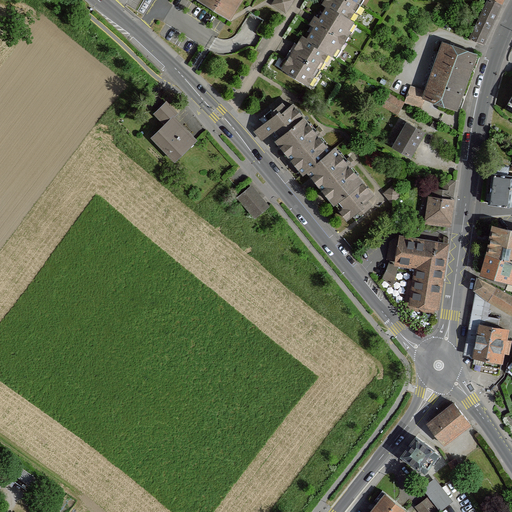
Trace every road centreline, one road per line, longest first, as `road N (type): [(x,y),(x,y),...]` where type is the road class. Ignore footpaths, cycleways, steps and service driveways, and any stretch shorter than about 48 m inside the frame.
road 1 (tertiary): [(404,335),(219,112),(99,0)]
road 2 (secondary): [(511,18),(486,86),(465,209)]
road 3 (tertiary): [(416,412),(337,511)]
